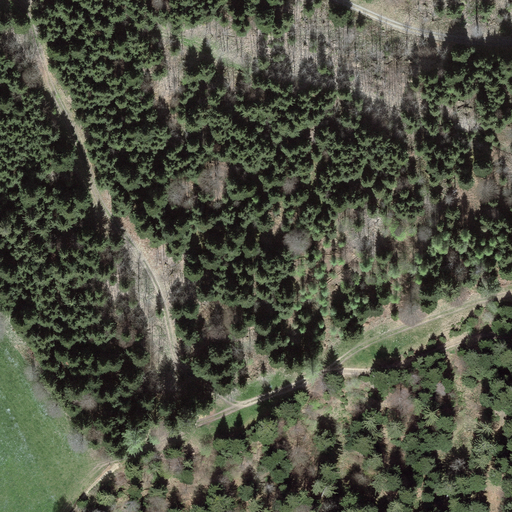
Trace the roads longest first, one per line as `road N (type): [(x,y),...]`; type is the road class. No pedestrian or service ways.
road 1 (track): [(15,0),(103,206),(155,281),(179,363),(232,409),(327,373)]
road 2 (track): [(65,0),(231,62),(361,91),(511,147)]
road 3 (track): [(327,373),(373,340),(462,305),(511,296)]
road 4 (track): [(327,373),(378,371),(474,337),(511,335)]
road 5 (track): [(511,42),(439,35),(343,0)]
road 6 (track): [(232,409),(121,461)]
